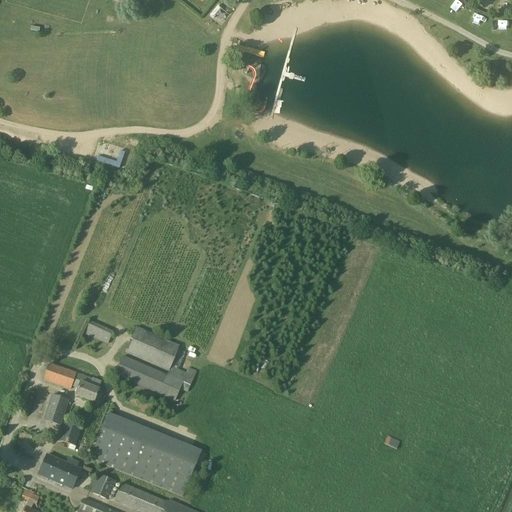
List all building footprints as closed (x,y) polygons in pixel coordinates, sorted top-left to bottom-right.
[(482,0),(480,8),(490,12),(494,0),(482,0)] [(497,0),(498,12),(509,12),(509,0),(497,0)] [(115,162),(98,156),(96,160),(118,168),(124,152),(119,151),(115,162)] [(90,321),(84,334),(107,344),(113,331),(90,321)] [(168,373),(171,367),(179,346),(136,327),(125,353),(168,373)] [(171,367),(168,373),(167,375),(122,356),(114,376),(175,402),(180,390),(187,393),(197,372),(188,368),(185,373),(171,367)] [(71,390),(72,387),(74,381),(76,373),(49,364),(44,381),(71,390)] [(98,390),(74,381),(72,387),(78,390),(75,396),(93,403),(98,390)] [(43,421),(60,427),(68,401),(51,395),(43,421)] [(109,413),(90,460),(183,498),(202,451),(109,413)] [(58,441),(75,447),(81,429),(64,423),(58,441)] [(397,449),(400,441),(387,436),(384,443),(397,449)] [(40,476),(71,490),(80,470),(49,457),(40,476)] [(94,493),(110,501),(118,482),(102,475),(94,493)] [(180,511),(164,505),(165,502),(121,484),(114,501),(141,511),(180,511)] [(33,495),(33,494),(25,490),(22,500),(28,502),(23,511),(36,511),(31,510),(33,505),(36,506),(40,498),(33,495)] [(113,511),(84,499),(78,511),(113,511)]
